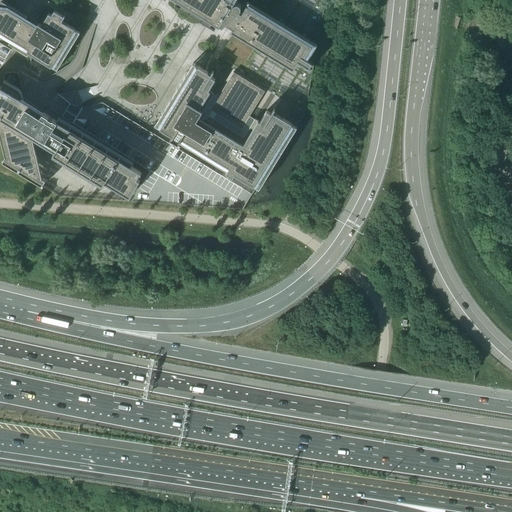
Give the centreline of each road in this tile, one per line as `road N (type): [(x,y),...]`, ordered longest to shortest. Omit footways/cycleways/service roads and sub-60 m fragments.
road 1 (motorway): [(402,0),(376,176),(344,239),(311,277),(253,315),(209,325),(26,318)]
road 2 (motorway): [(0,382),(511,473)]
road 3 (motorway): [(511,440),(0,350)]
road 4 (motorway): [(511,408),(300,375),(26,318)]
road 5 (motorway): [(511,359),(449,285),(416,204),(410,131),(425,0)]
road 6 (motorway): [(0,433),(362,487)]
road 7 (motorway): [(362,487),(511,510)]
